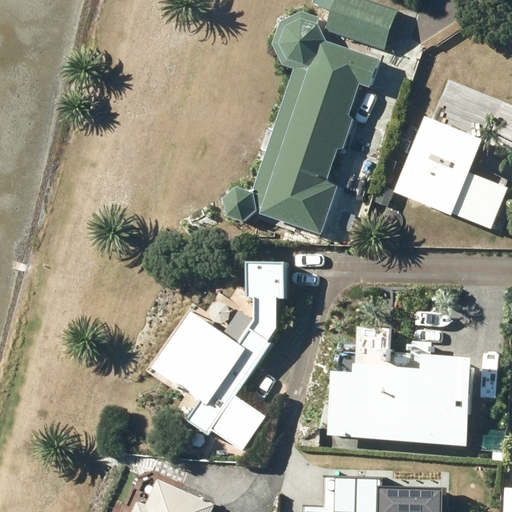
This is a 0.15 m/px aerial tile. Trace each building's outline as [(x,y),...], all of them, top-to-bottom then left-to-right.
[(340,143),(350,113),(347,112),(358,79),(368,83),(378,54),(365,50),(368,42),(383,47),(396,6),(378,0),(335,0),(330,17),(299,6),(279,16),(271,40),(282,61),(293,65),(252,189),(251,186),(234,181),(221,193),(224,210),(242,216),(252,207),(322,230),(338,180),(325,176),(336,142),(340,143)] [(420,118),(390,189),(482,225),(486,227),(502,189),(458,171),(471,139),(420,118)] [(378,185),(373,201),(383,204),(389,189),(378,185)] [(332,224),(353,231),(359,211),(339,204),(332,224)] [(200,393),(185,416),(206,430),(209,425),(242,446),(265,413),(234,392),(271,338),(265,334),(273,322),(273,290),(282,290),(282,255),(245,256),(245,291),(252,291),(253,315),(248,323),(237,339),(189,306),(152,360),(145,369),(155,375),(161,366),(200,393)] [(388,343),(390,323),(356,320),(352,364),(333,363),(328,430),(466,440),(472,349),(429,346),(429,338),(411,337),(410,349),(392,348),(388,343)] [(208,511),(214,500),(155,474),(142,501),(135,498),(128,511),(208,511)]
